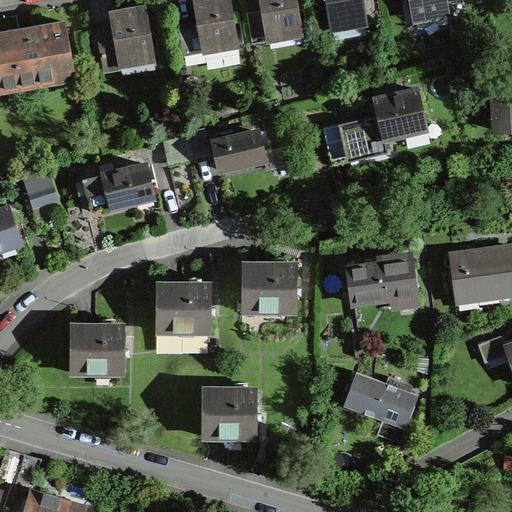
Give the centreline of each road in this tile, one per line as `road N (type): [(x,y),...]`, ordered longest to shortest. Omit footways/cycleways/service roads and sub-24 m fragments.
road 1 (residential): [(0,340),(69,276),(217,228),(400,189)]
road 2 (residential): [(0,420),(317,511)]
